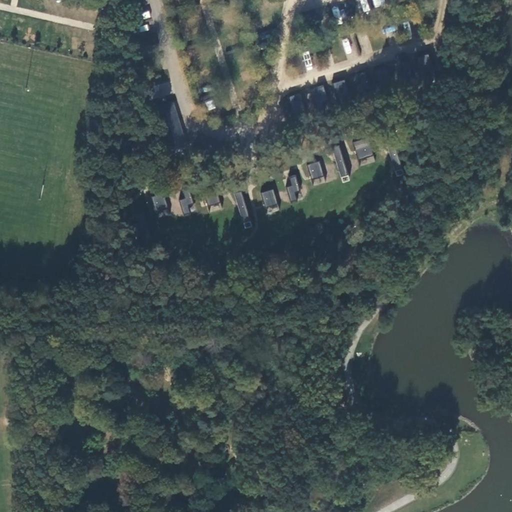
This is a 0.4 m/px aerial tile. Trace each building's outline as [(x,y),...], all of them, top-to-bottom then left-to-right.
[(174,102),(156,107),(161,124),(179,119),(174,102)] [(179,119),(161,124),(163,132),(181,126),(179,119)] [(181,126),(163,132),(170,153),(188,147),(181,126)] [(367,138),(354,142),(359,159),(372,154),(367,138)] [(311,178),(322,176),(320,162),(309,164),(311,178)] [(290,176),(291,186),(288,186),(289,201),(298,200),(296,176),(290,176)] [(273,189),(261,193),(265,207),(277,204),(273,189)] [(153,218),(168,214),(164,194),(148,198),(153,218)] [(209,205),(219,201),(216,194),(206,198),(209,205)] [(212,477),(219,484),(226,476),(219,469),(212,477)]
